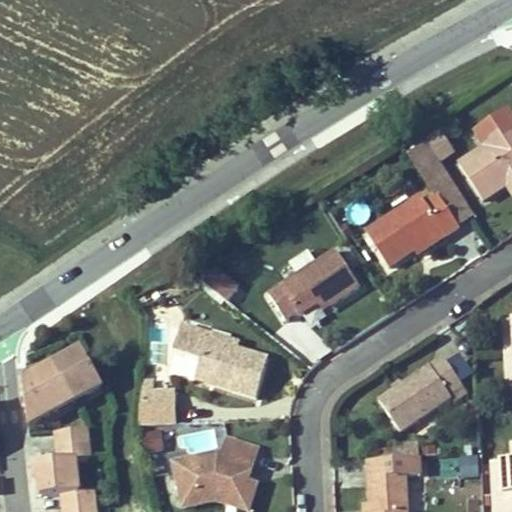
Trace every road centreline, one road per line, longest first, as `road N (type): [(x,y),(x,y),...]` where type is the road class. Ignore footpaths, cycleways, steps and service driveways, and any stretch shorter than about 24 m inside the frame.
road 1 (tertiary): [(511,6),(0,327)]
road 2 (residential): [(511,267),(318,394),(317,511)]
